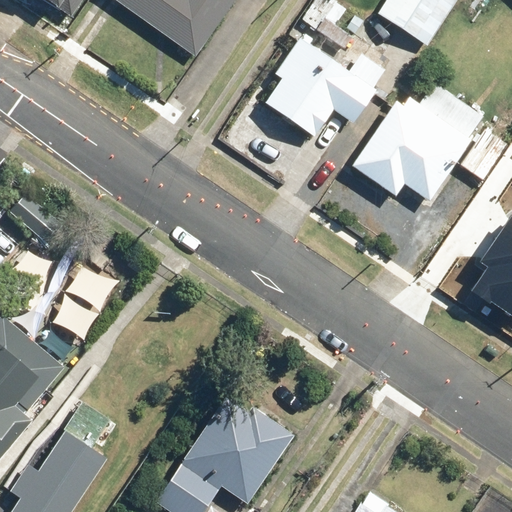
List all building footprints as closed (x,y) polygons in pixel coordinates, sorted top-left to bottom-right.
[(48,0),(68,12),(75,0),(48,0)] [(112,0),(196,55),(232,0),(112,0)] [(341,0),(310,0),(296,22),(342,51),(351,37),(332,25),(346,3),(341,0)] [(381,0),(374,14),(427,44),(452,0),(381,0)] [(304,52),(260,108),(319,154),(363,99),(304,52)] [(419,212),(464,139),(394,96),(349,168),(419,212)] [(479,182),(506,143),(484,127),(456,167),(479,182)] [(21,193),(4,213),(43,246),(60,227),(21,193)] [(511,215),(509,213),(494,236),(511,247),(511,215)] [(486,265),(470,289),(511,315),(511,247),(494,236),(478,260),(486,265)] [(0,448),(67,367),(0,312),(0,448)] [(220,398),(188,449),(154,503),(168,511),(194,511),(214,482),(243,500),(283,437),(220,398)] [(85,452),(104,423),(77,405),(49,446),(51,447),(9,511),(67,511),(101,462),(85,452)] [(380,511),(361,499),(351,511),(380,511)]
